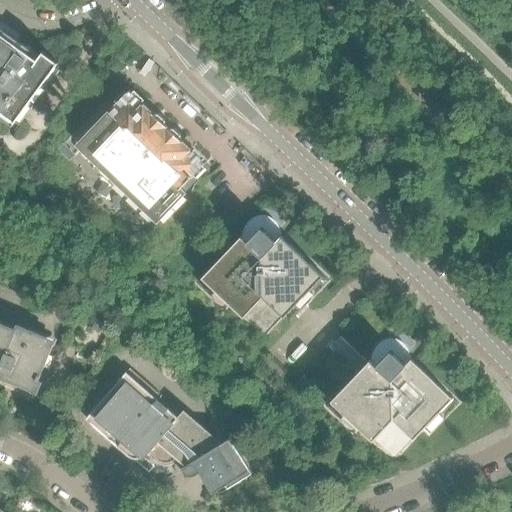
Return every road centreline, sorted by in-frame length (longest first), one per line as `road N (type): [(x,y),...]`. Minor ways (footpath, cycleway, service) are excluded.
road 1 (residential): [(511,370),(131,0)]
road 2 (residential): [(511,449),(366,511)]
road 3 (unknown): [(511,100),(409,0)]
road 4 (residential): [(101,511),(0,445)]
